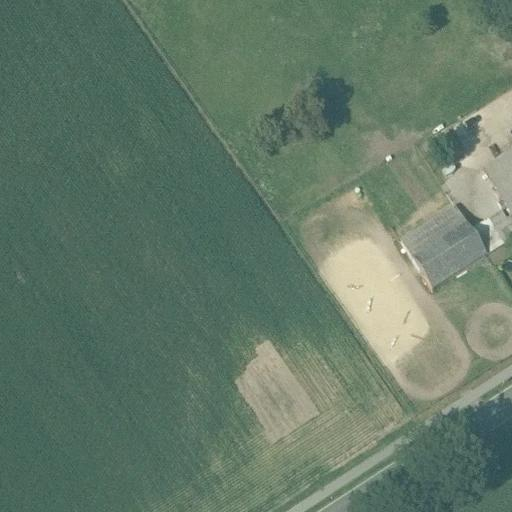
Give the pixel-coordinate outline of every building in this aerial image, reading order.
[(511,153),(483,172),(511,216),(511,153)] [(455,209),(400,244),(411,261),(466,226),(455,209)] [(511,218),(506,222),(501,214),(488,223),(503,247),(511,240),(511,218)] [(488,223),(471,233),(486,257),(503,247),(488,223)] [(466,226),(411,261),(431,292),(486,258),(486,257),(471,233),(466,226)]
